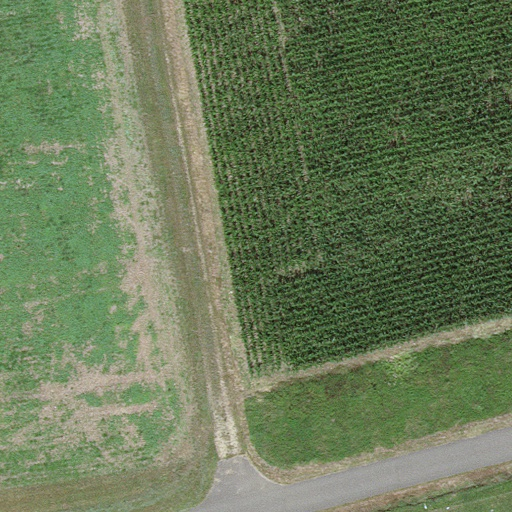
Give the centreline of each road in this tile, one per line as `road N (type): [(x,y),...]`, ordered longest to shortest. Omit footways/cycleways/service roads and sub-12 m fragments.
road 1 (track): [(240,511),(141,0)]
road 2 (track): [(511,455),(304,511)]
